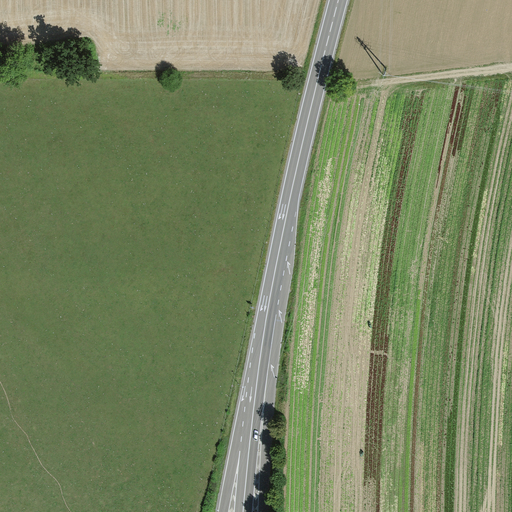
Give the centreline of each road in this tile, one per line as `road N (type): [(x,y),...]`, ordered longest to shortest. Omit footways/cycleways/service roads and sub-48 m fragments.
road 1 (primary): [(335,0),(310,91),(260,364)]
road 2 (track): [(0,74),(290,74)]
road 3 (track): [(511,64),(349,83)]
road 4 (primary): [(260,364),(222,511)]
